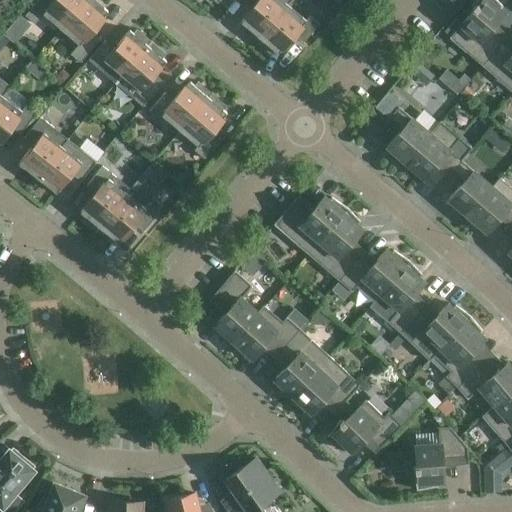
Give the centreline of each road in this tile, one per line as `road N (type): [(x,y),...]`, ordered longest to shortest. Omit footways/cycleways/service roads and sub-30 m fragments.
road 1 (residential): [(247,399),(205,443),(123,460),(81,451),(30,414),(4,375),(0,349)]
road 2 (residential): [(511,315),(304,133)]
road 3 (residential): [(304,133),(144,314)]
road 4 (residential): [(304,133),(154,0)]
road 5 (residential): [(414,0),(304,133)]
road 6 (residential): [(247,399),(354,511)]
road 7 (residential): [(28,215),(144,314)]
road 8 (residential): [(144,314),(247,399)]
